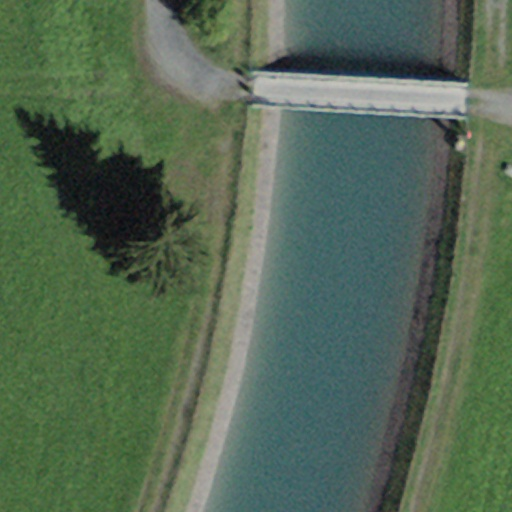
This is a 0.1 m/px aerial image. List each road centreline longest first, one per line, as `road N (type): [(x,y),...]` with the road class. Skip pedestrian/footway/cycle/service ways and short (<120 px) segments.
road 1 (track): [(493,0),(493,104),(467,428),(441,511)]
road 2 (track): [(154,511),(202,334),(241,87)]
road 3 (track): [(511,112),(467,100),(199,80),(171,30),(171,0)]
